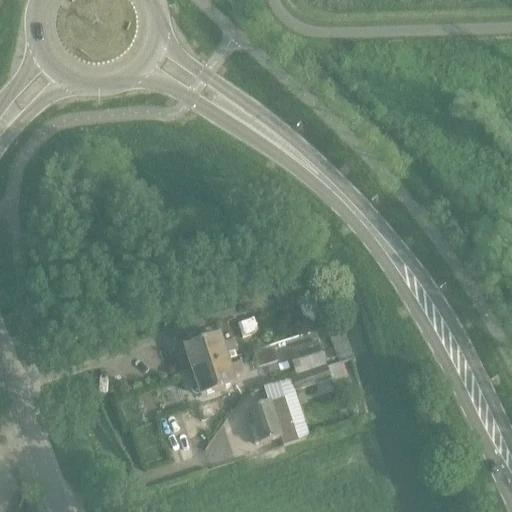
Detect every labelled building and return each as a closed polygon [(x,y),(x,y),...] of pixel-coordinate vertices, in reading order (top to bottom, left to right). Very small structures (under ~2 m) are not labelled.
[(301,286),(274,296),(279,311),(299,304),(307,301),(301,286)] [(307,301),(299,304),(309,332),(326,326),(316,298),(307,301)] [(254,320),(238,326),(243,339),(255,334),(257,330),(254,320)] [(185,349),(193,373),(228,361),(226,356),(236,352),(233,342),(222,345),(219,337),(203,342),(201,338),(196,335),(189,338),(186,343),(188,348),(185,349)] [(297,375),(327,365),(319,342),(289,352),(297,375)] [(193,373),(197,385),(195,386),(193,388),(192,390),(194,393),(196,395),(199,395),(200,394),(201,397),(236,385),(234,378),(244,374),(241,363),(230,366),(228,361),(193,373)] [(339,365),(327,369),(331,380),(332,383),(344,379),(339,365)] [(296,392),(331,380),(327,369),(327,368),(292,379),(296,392)] [(282,438),(284,445),(298,440),(285,399),(272,403),(270,403),(249,410),(254,425),(250,426),(256,445),(259,444),(261,445),(282,438)] [(0,511),(18,511),(27,493),(0,421),(0,511)] [(369,468),(345,475),(355,504),(378,497),(369,468)] [(345,475),(322,483),(331,511),(355,504),(345,475)] [(322,483),(299,490),(305,511),(330,511),(331,511),(322,483)] [(305,511),(299,490),(277,498),(281,511),(305,511)]
